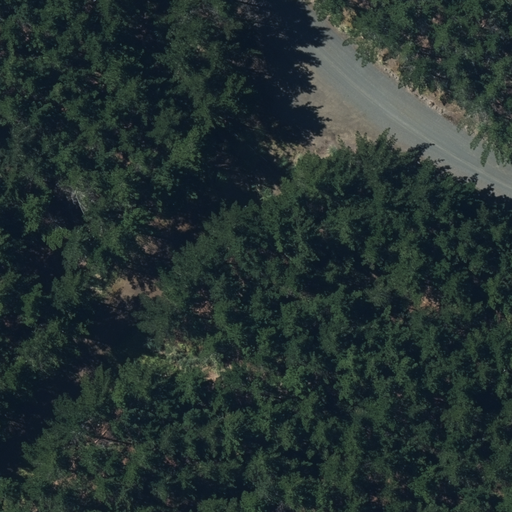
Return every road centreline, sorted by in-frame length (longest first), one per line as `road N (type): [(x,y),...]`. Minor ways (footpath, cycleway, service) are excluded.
road 1 (track): [(337,13),(42,371),(0,433)]
road 2 (track): [(511,133),(318,0)]
